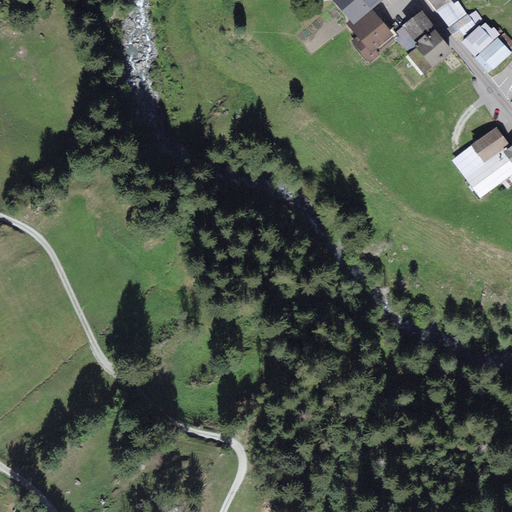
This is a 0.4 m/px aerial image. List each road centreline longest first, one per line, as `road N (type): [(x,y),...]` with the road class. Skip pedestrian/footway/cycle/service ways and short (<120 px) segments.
road 1 (track): [(0,214),(49,247),(112,370),(187,431),(232,446),(238,474),(222,511)]
road 2 (tertiary): [(415,0),(491,93)]
